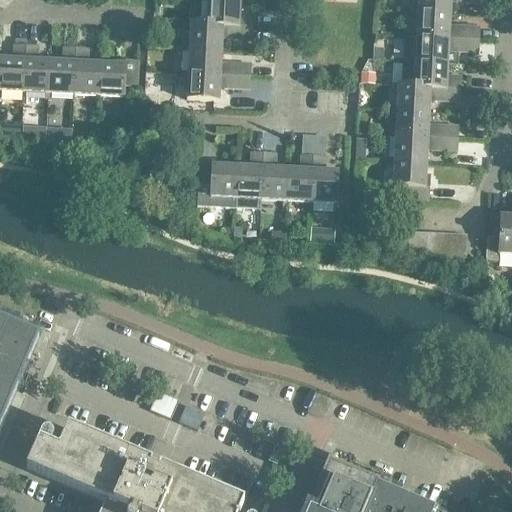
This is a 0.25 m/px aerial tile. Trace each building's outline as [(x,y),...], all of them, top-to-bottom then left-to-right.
[(417,0),(417,15),(449,16),(449,4),(480,6),(480,0),(417,0)] [(252,28),(253,16),(238,16),(239,4),(207,2),(206,26),(252,28)] [(478,42),(479,29),(448,28),(449,16),(417,15),(416,39),(478,42)] [(252,28),(206,26),(190,25),(189,51),(220,52),(221,41),(252,42),(252,28)] [(478,55),(478,42),(416,39),(404,38),(402,63),(446,66),(447,54),(478,55)] [(254,39),(254,54),(271,54),(271,39),(254,39)] [(25,48),(12,47),(11,61),(0,60),(0,93),(23,94),(25,48)] [(47,95),(49,63),(37,63),(38,48),(25,48),(23,94),(47,95)] [(75,50),(62,50),(61,64),(49,63),(47,95),(72,97),(75,50)] [(99,66),(87,65),(88,51),(75,50),(72,97),(97,98),(99,66)] [(250,79),(250,66),(220,64),(220,52),(189,51),(187,76),(250,79)] [(124,89),(136,89),(138,63),(114,62),(114,67),(99,66),(97,98),(123,99),(124,89)] [(446,78),(446,66),(402,63),(401,87),(460,90),(460,78),(446,78)] [(250,79),(187,76),(186,101),(218,103),(219,90),(249,92),(250,79)] [(370,79),(361,79),(361,89),(370,90),(370,79)] [(460,90),(401,87),(397,87),(396,113),(428,115),(429,103),(459,104),(460,90)] [(178,106),(177,88),(157,88),(158,107),(178,106)] [(457,141),(458,128),(427,126),(428,115),(396,113),(395,138),(457,141)] [(22,131),(21,140),(30,141),(31,131),(22,131)] [(425,164),(426,152),(456,154),(457,141),(395,138),(393,163),(425,164)] [(262,155),(249,155),(249,169),(237,169),(235,201),(260,202),(262,155)] [(286,171),(274,171),(275,156),(262,155),(260,202),(285,203),(286,171)] [(312,158),(299,157),(298,172),(286,171),(285,203),(310,205),(312,158)] [(310,205),(335,206),(337,174),(324,173),(325,159),(312,158),(310,205)] [(198,162),(196,211),(234,213),(235,201),(237,169),(222,168),(222,163),(198,162)] [(392,189),(403,189),(402,202),(428,203),(429,179),(425,179),(425,164),(393,163),(392,189)] [(433,179),(433,195),(469,194),(468,178),(433,179)] [(486,238),(485,262),(497,263),(497,257),(511,257),(511,218),(499,218),(498,239),(486,238)] [(332,244),(333,232),(311,230),(310,242),(332,244)] [(406,234),(405,258),(416,258),(417,235),(406,234)] [(429,235),(417,235),(416,258),(428,259),(429,235)] [(442,236),(429,235),(428,259),(441,260),(442,236)] [(453,236),(442,236),(441,260),(452,260),(453,236)] [(452,260),(465,261),(466,237),(453,236),(452,260)] [(37,340),(30,337),(17,331),(0,324),(0,427),(21,378),(25,379),(26,379),(27,379),(28,378),(28,377),(28,376),(27,375),(23,373),(37,340)] [(160,409),(155,424),(171,429),(176,414),(160,409)] [(158,469),(157,472),(155,476),(147,472),(150,466),(66,429),(57,451),(49,448),(51,442),(51,441),(51,440),(51,439),(51,438),(50,437),(49,436),(48,435),(47,434),(46,434),(44,434),(43,434),(42,435),(40,436),(40,437),(39,438),(25,471),(104,505),(101,511),(239,511),(242,505),(158,469)] [(282,460),(287,462),(291,454),(275,447),(271,455),(277,457),(282,460)] [(277,457),(271,455),(268,463),(267,463),(273,466),(277,457)] [(282,460),(277,457),(273,466),(278,468),(282,460)] [(278,468),(284,470),(287,462),(282,460),(278,468)] [(436,511),(437,511),(347,473),(327,464),(306,511),(436,511)]
